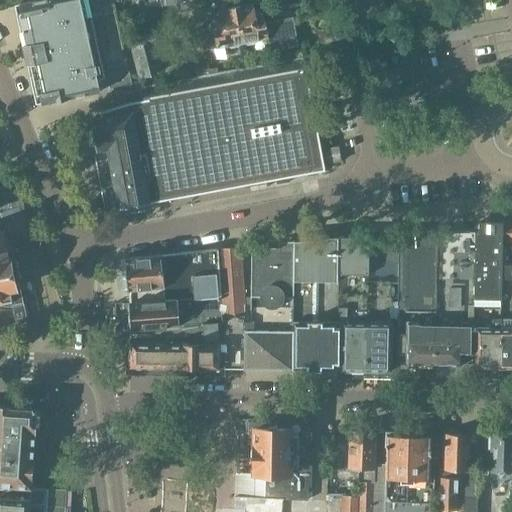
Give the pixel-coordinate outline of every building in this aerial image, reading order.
[(114,0),(41,0),(21,4),(42,104),(132,84),(114,0)] [(160,0),(162,5),(179,2),(180,10),(195,7),(194,0),(160,0)] [(383,0),(356,0),(362,27),(365,27),(365,29),(382,26),(381,23),(390,22),(383,0)] [(236,8),(243,44),(268,39),(271,52),(297,47),(291,18),(278,21),(279,22),(265,24),(263,11),(255,13),(253,5),(236,8)] [(204,51),(243,44),(236,8),(219,11),(221,19),(213,21),(215,32),(201,36),(204,51)] [(130,36),(130,38),(136,64),(141,63),(144,77),(158,74),(152,46),(157,45),(154,31),(130,36)] [(325,171),(307,71),(304,58),(203,77),(197,78),(141,88),(144,101),(131,103),(101,112),(102,118),(92,120),(94,134),(97,150),(107,148),(116,205),(325,171)] [(202,68),(195,69),(197,78),(203,77),(202,72),(202,68)] [(325,150),(328,165),(341,162),(339,147),(325,150)] [(0,223),(22,218),(24,212),(18,189),(13,185),(1,188),(0,183),(0,223)] [(511,222),(503,222),(503,223),(502,328),(511,328),(511,222)] [(479,233),(475,233),(473,365),(476,367),(476,328),(502,328),(503,223),(479,223),(479,233)] [(0,304),(12,302),(16,320),(49,313),(47,301),(52,300),(50,288),(56,287),(53,274),(51,274),(48,263),(46,263),(44,251),(12,258),(5,229),(0,229),(0,304)] [(398,311),(397,333),(397,362),(397,366),(403,365),(407,371),(411,371),(415,366),(417,366),(419,363),(426,364),(428,366),(431,366),(432,364),(435,364),(436,322),(437,232),(399,231),(398,250),(398,267),(398,305),(400,305),(399,312),(398,311)] [(437,232),(436,322),(435,364),(439,364),(443,358),(453,358),(453,364),(455,367),(459,367),(461,370),(469,370),(473,365),(475,233),(437,232)] [(343,370),(367,370),(369,294),(364,294),(364,276),(369,276),(369,266),(369,237),(339,241),(339,277),(338,277),(337,294),(346,294),(345,321),(343,321),(343,370)] [(392,371),(392,362),(397,362),(397,333),(398,311),(399,312),(400,305),(398,305),(398,267),(398,250),(369,249),(369,237),(369,266),(369,276),(364,276),(364,294),(369,294),(367,370),(392,371)] [(295,241),(295,291),(293,369),(295,369),(328,370),(343,370),(343,321),(345,321),(346,294),(337,294),(338,277),(339,277),(339,241),(339,238),(295,241)] [(295,291),(295,241),(279,243),(280,248),(252,248),(251,297),(250,330),(245,330),(245,315),(246,315),(246,314),(245,314),(244,369),(246,369),(247,367),(290,367),(291,369),(293,369),(295,291)] [(245,314),(246,314),(242,248),(219,250),(223,298),(228,344),(230,369),(244,369),(245,314)] [(223,298),(219,250),(125,259),(129,292),(130,303),(223,298)] [(131,343),(228,344),(223,298),(130,303),(131,331),(131,343)] [(476,328),(476,367),(477,368),(511,368),(511,328),(502,328),(476,328)] [(220,369),(230,369),(228,344),(131,343),(131,368),(220,369)] [(0,433),(35,436),(37,414),(32,409),(0,406),(0,433)] [(272,493),(272,499),(283,500),(307,500),(307,487),(311,487),(311,467),(298,467),(299,436),(290,436),(290,430),(271,429),(271,421),(247,421),(247,434),(255,434),(254,474),(270,475),(270,493),(272,493)] [(386,432),(386,465),(375,464),(375,470),(373,511),(429,511),(430,504),(431,490),(434,490),(435,466),(430,466),(431,453),(432,453),(432,436),(421,433),(420,430),(417,430),(415,433),(386,432)] [(349,469),(360,470),(360,482),(358,482),(358,497),(341,496),(340,511),(373,511),(375,470),(375,464),(376,432),(350,431),(349,469)] [(0,433),(0,457),(33,460),(35,436),(0,433)] [(440,469),(439,478),(438,511),(452,511),(476,511),(477,496),(475,496),(476,480),(476,470),(470,470),(471,435),(445,434),(444,469),(440,469)] [(511,436),(492,436),(490,473),(511,473),(511,489),(510,490),(509,505),(511,505),(511,436)] [(0,457),(0,485),(31,488),(33,460),(0,457)] [(31,488),(0,485),(0,511),(65,511),(67,490),(31,488)]
